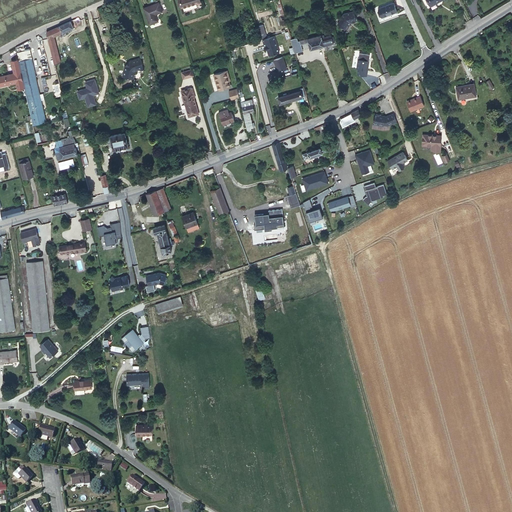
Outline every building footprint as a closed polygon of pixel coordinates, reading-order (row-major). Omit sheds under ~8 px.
[(435,3),(440,0),(427,0),(430,6),(432,9),(437,7),(435,3)] [(397,12),(393,2),(379,8),(382,17),(391,13),(392,14),(397,12)] [(155,14),(162,12),(158,3),(144,8),(150,24),(158,21),(155,14)] [(356,21),(353,11),(343,14),(338,24),(347,29),(349,25),(349,24),(350,22),(356,21)] [(54,36),(73,28),(70,21),(46,32),(54,64),(60,62),(54,36)] [(266,35),(263,24),(258,26),(261,36),(266,35)] [(333,44),(331,36),(325,37),(324,35),(321,36),(321,35),(298,41),(292,42),(294,52),(295,53),(303,51),(301,45),(309,42),(311,49),(324,46),(333,44)] [(274,36),(262,39),(265,47),(266,46),(269,56),(279,52),(274,36)] [(294,52),(292,42),(291,39),(285,41),(285,43),(286,43),(289,54),(294,52)] [(18,52),(18,59),(32,58),(31,50),(18,52)] [(282,57),(274,60),(277,72),(286,69),(282,57)] [(46,122),(31,58),(19,61),(33,125),(46,122)] [(136,70),(143,68),(140,58),(130,61),(125,66),(122,76),(133,78),(135,71),(136,70)] [(23,81),(18,59),(11,61),(14,73),(0,76),(0,86),(16,83),(23,81)] [(367,67),(368,66),(369,61),(358,59),(357,68),(359,68),(358,74),(366,76),(367,70),(366,70),(367,67)] [(292,75),(299,73),(295,61),(292,62),(294,67),(289,68),(292,75)] [(193,75),(192,69),(181,72),(183,78),(193,75)] [(230,87),(225,71),(214,74),(219,90),(230,87)] [(486,82),(490,90),(494,87),(489,80),(486,82)] [(456,87),(458,100),(476,96),(474,83),(456,87)] [(191,88),(181,90),(187,112),(197,109),(194,98),(191,88)] [(239,97),(236,89),(229,91),(231,99),(239,97)] [(279,104),(305,96),(303,90),(301,91),(301,90),(277,97),(279,104)] [(411,111),(424,106),(421,97),(417,98),(417,97),(407,101),(411,111)] [(252,123),(249,112),(254,111),(252,104),(251,99),(241,102),(248,130),(251,129),(251,127),(253,127),(255,126),(254,122),(252,123)] [(354,119),(361,115),(358,109),(351,113),(354,119)] [(234,120),(231,112),(226,114),(224,110),(219,112),(223,124),(234,120)] [(387,125),(396,122),(395,119),(392,121),(390,115),(386,117),(385,116),(380,115),(380,116),(377,116),(377,114),(374,114),(373,124),(383,126),(383,125),(384,124),(387,124),(387,125)] [(128,146),(125,132),(110,135),(111,136),(106,137),(108,143),(112,142),(113,149),(128,146)] [(431,150),(440,150),(441,135),(423,134),(422,144),(432,145),(431,150)] [(78,154),(76,147),(74,143),(77,142),(73,137),(62,139),(63,145),(60,146),(61,151),(56,152),(58,159),(62,158),(78,154)] [(287,168),(279,142),(272,145),(280,170),(287,168)] [(322,153),(322,152),(327,151),(325,146),(302,154),(304,159),(309,157),(310,158),(322,153)] [(370,150),(355,154),(357,159),(362,174),(369,172),(367,166),(374,163),(370,150)] [(399,169),(404,166),(402,163),(407,160),(403,152),(388,160),(393,168),(397,166),(399,169)] [(33,176),(29,161),(28,161),(20,163),(19,163),(23,179),(33,176)] [(96,197),(89,172),(88,164),(83,165),(84,174),(90,198),(96,197)] [(296,176),(293,166),(288,167),(291,178),(296,176)] [(328,183),(324,171),(310,176),(308,177),(302,178),(306,190),(328,183)] [(372,200),(383,197),(383,195),(387,194),(383,184),(375,186),(374,182),(364,185),(367,196),(365,196),(363,199),(368,204),(372,200)] [(296,193),(293,186),(287,188),(289,195),(296,193)] [(229,212),(220,187),(211,191),(220,215),(229,212)] [(164,212),(156,190),(146,194),(154,215),(164,212)] [(67,202),(65,193),(52,196),(54,205),(67,202)] [(299,202),(296,193),(289,195),(287,196),(290,205),(299,202)] [(350,207),(356,205),(353,194),(328,202),(331,209),(335,208),(336,209),(350,205),(350,207)] [(312,207),(309,199),(303,202),(309,222),(323,217),(319,207),(310,210),(309,207),(312,207)] [(12,216),(24,212),(23,206),(1,212),(3,219),(12,216)] [(284,223),(282,209),(268,210),(269,213),(254,215),(255,224),(254,225),(254,230),(265,229),(265,230),(272,229),(272,228),(278,227),(277,224),(284,223)] [(199,228),(193,211),(182,216),(188,233),(199,228)] [(240,238),(231,215),(216,221),(225,244),(240,238)] [(89,221),(81,223),(83,231),(91,229),(89,221)] [(104,226),(97,227),(99,236),(104,235),(106,245),(117,242),(117,239),(121,237),(121,234),(120,222),(110,224),(111,227),(111,228),(108,229),(107,228),(104,226)] [(168,238),(164,224),(154,227),(155,233),(157,233),(161,247),(163,253),(172,251),(170,245),(172,244),(171,238),(168,238)] [(40,244),(36,228),(21,233),(23,242),(31,240),(33,246),(40,244)] [(86,250),(85,242),(60,246),(61,253),(75,251),(75,252),(86,250)] [(249,265),(246,257),(241,258),(232,262),(225,264),(228,272),(249,265)] [(49,330),(43,260),(26,262),(33,332),(49,330)] [(166,279),(166,277),(166,275),(159,273),(146,276),(148,285),(154,284),(154,283),(157,282),(163,285),(164,282),(166,282),(166,279)] [(182,288),(203,281),(200,273),(179,280),(182,288)] [(130,285),(127,275),(119,277),(119,279),(117,279),(112,276),(110,280),(113,290),(117,289),(118,289),(123,288),(123,287),(130,285)] [(0,304),(12,303),(8,277),(0,278),(0,304)] [(262,288),(256,290),(259,301),(266,299),(262,288)] [(156,304),(158,313),(184,306),(181,297),(156,304)] [(0,331),(15,330),(12,303),(0,304),(0,331)] [(129,347),(132,351),(142,343),(142,341),(145,338),(150,338),(148,326),(140,327),(142,333),(138,336),(133,329),(121,338),(125,342),(128,339),(133,344),(129,347)] [(58,351),(48,339),(40,346),(42,349),(41,350),(44,354),(45,352),(50,358),(58,351)] [(17,361),(16,350),(0,351),(0,359),(4,359),(4,362),(17,361)] [(136,374),(127,374),(127,385),(142,384),(142,388),(149,388),(148,373),(139,374),(136,374)] [(92,388),(91,379),(75,381),(76,393),(77,394),(85,393),(84,389),(92,388)] [(26,429),(20,424),(19,425),(17,424),(13,421),(8,428),(20,437),(26,429)] [(52,437),(54,429),(49,428),(47,427),(48,426),(40,424),(38,433),(52,437)] [(136,425),(136,435),(142,436),(142,434),(151,435),(151,425),(136,425)] [(80,445),(79,443),(80,443),(78,439),(66,446),(70,452),(74,450),(76,453),(83,449),(80,445)] [(104,450),(90,440),(86,447),(98,457),(104,450)] [(111,469),(112,462),(100,460),(99,467),(111,469)] [(29,473),(27,471),(28,471),(25,467),(24,468),(21,471),(19,469),(18,468),(13,473),(13,475),(17,479),(18,479),(21,477),(26,482),(32,477),(29,473)] [(89,483),(88,474),(75,476),(75,475),(70,475),(72,485),(83,483),(84,484),(89,483)] [(139,491),(144,483),(133,475),(127,483),(139,491)] [(28,506),(31,511),(40,511),(39,508),(38,507),(39,506),(35,499),(27,503),(29,506),(28,506)]
